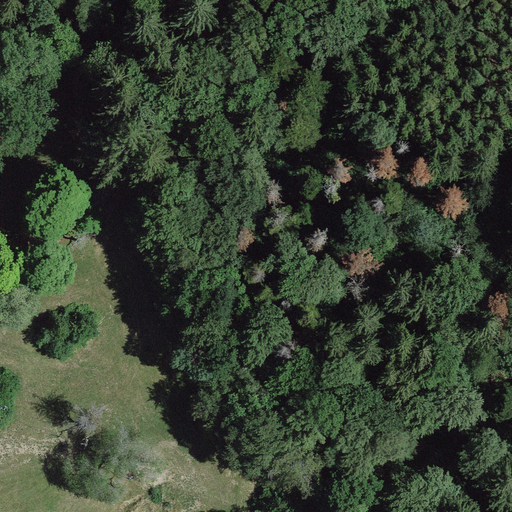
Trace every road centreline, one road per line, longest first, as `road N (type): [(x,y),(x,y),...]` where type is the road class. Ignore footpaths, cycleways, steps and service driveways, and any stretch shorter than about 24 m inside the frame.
road 1 (track): [(315,511),(187,189),(45,0)]
road 2 (track): [(167,162),(89,208),(0,283)]
